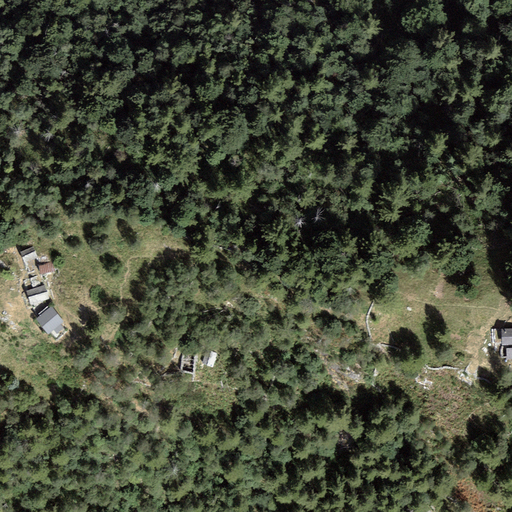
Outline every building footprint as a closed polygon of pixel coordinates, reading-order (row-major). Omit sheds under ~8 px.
[(33,247),(20,252),(24,263),(37,258),(33,247)] [(53,262),(38,265),(40,274),(54,272),(53,262)] [(30,305),(49,300),(45,286),(26,291),(30,305)] [(52,307),(35,319),(46,334),(63,323),(52,307)] [(511,329),(501,330),(502,344),(511,344),(511,329)] [(217,355),(206,351),(202,363),(213,367),(217,355)] [(195,355),(182,353),(179,371),(193,373),(195,355)]
